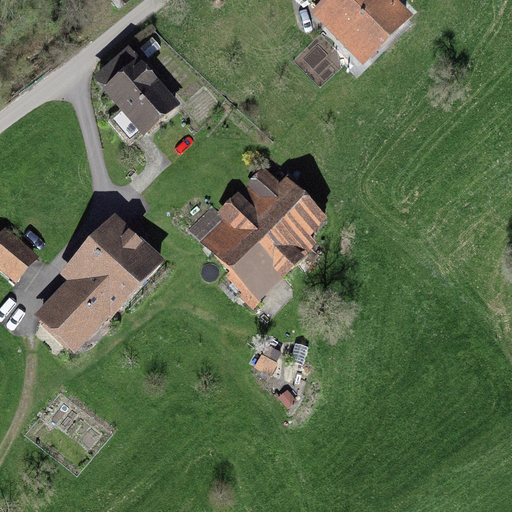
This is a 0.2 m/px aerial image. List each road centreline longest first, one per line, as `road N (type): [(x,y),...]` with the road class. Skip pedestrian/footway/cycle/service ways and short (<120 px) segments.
road 1 (unclassified): [(167,0),(0,122)]
road 2 (track): [(28,333),(26,396),(0,454)]
